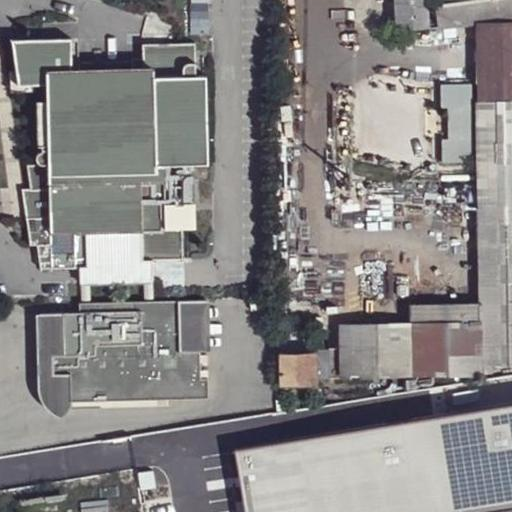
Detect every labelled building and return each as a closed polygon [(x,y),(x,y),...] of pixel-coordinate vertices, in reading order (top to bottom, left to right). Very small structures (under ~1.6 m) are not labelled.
[(394,0),(397,28),(429,26),(427,0),(394,0)] [(511,0),(497,0),(438,8),(440,26),(511,18),(511,0)] [(511,24),(477,24),(478,104),(511,104),(511,24)] [(71,38),(11,40),(17,84),(46,84),(47,150),(45,150),(43,151),(40,152),(39,154),(38,159),(40,162),(43,164),(27,164),(32,190),(37,191),(38,218),(27,218),(31,246),(47,245),(47,255),(40,256),(42,261),(54,261),(54,267),(82,267),(83,283),(156,280),(156,259),(186,257),(185,227),(197,226),(196,162),(210,162),(208,75),(197,75),(196,42),(143,44),(144,59),(132,59),(133,70),(72,73),(71,38)] [(511,104),(478,104),(479,164),(511,164),(511,104)] [(511,164),(479,164),(480,204),(511,204),(511,164)] [(32,190),(23,191),(27,218),(38,218),(37,191),(32,190)] [(511,204),(480,204),(482,323),(482,363),(511,362),(511,204)] [(179,299),(80,302),(80,312),(61,312),(62,342),(48,343),(49,353),(53,353),(56,374),(70,373),(71,404),(183,401),(210,399),(208,378),(201,377),(202,365),(208,365),(208,355),(201,355),(201,349),(180,350),(179,299)] [(207,299),(179,299),(180,350),(201,349),(208,350),(207,299)] [(61,312),(40,312),(40,354),(49,353),(48,343),(62,342),(61,312)] [(482,323),(412,325),(412,374),(482,373),(482,365),(482,363),(482,323)] [(340,326),(341,376),(412,374),(412,325),(340,326)] [(282,354),(282,385),(318,384),(318,352),(282,354)] [(49,353),(40,354),(41,375),(56,374),(53,353),(49,353)] [(511,407),(236,451),(245,511),(486,511),(511,508),(511,407)]
